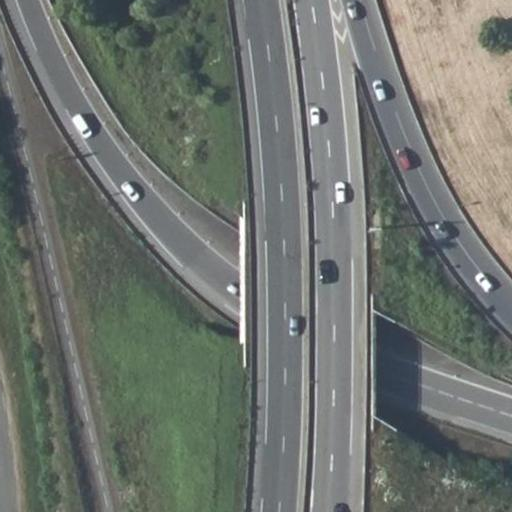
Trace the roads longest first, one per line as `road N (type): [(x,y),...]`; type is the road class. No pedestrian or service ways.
road 1 (trunk): [(26,0),(73,110),(102,155),(218,276),(361,360),(511,415)]
road 2 (trunk): [(260,0),(283,210),(278,511)]
road 3 (trunk): [(329,511),(333,233),(311,0)]
road 4 (trunk): [(511,319),(430,211),(391,127),(349,0)]
